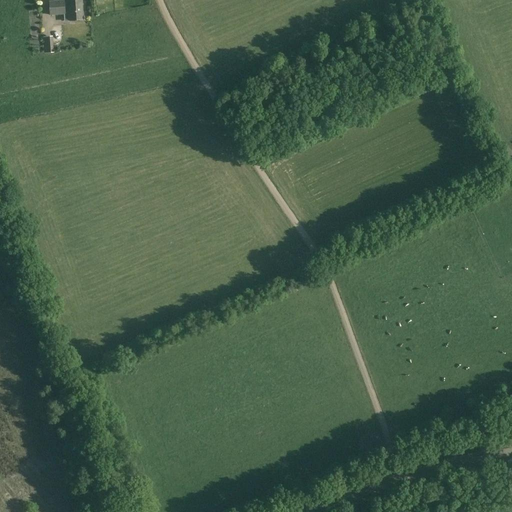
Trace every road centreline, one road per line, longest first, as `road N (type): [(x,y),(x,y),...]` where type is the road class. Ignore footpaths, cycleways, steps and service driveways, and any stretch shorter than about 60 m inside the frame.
road 1 (track): [(159,0),(329,275),(385,426),(394,479)]
road 2 (track): [(0,220),(107,511)]
road 3 (unclassified): [(305,511),(394,479),(511,450)]
